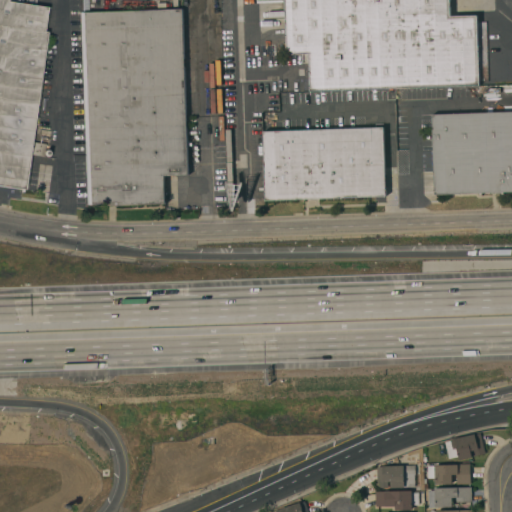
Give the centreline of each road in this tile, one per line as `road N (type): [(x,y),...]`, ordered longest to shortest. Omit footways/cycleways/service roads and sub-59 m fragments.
road 1 (motorway): [(511,253),(181,256),(74,243),(0,222)]
road 2 (secondary): [(511,221),(118,234),(0,222)]
road 3 (motorway): [(511,295),(0,318)]
road 4 (motorway): [(0,364),(511,346)]
road 5 (motorway): [(322,466),(389,430),(511,388)]
road 6 (motorway): [(0,402),(65,407),(106,429),(122,465),(107,511)]
road 7 (secondary): [(322,466),(450,422),(511,410)]
